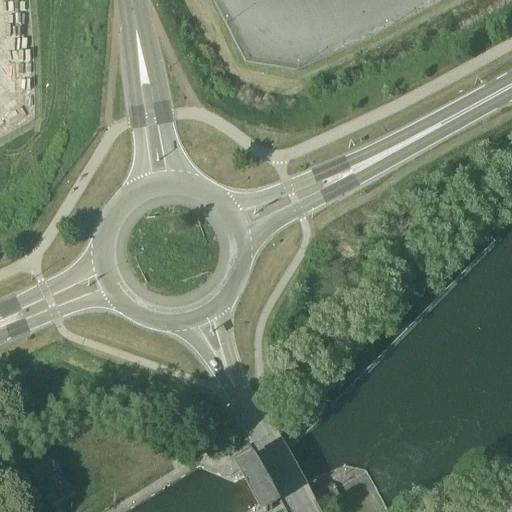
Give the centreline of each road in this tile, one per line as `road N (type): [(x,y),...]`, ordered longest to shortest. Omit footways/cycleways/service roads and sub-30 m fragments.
road 1 (secondary): [(353,172),(511,86)]
road 2 (tertiary): [(300,511),(227,375)]
road 3 (secondary): [(241,248),(353,172)]
road 4 (secondary): [(353,172),(226,208)]
road 5 (unclassified): [(179,182),(138,61)]
road 6 (unclassified): [(138,61),(145,186)]
road 7 (secondary): [(99,250),(0,319)]
